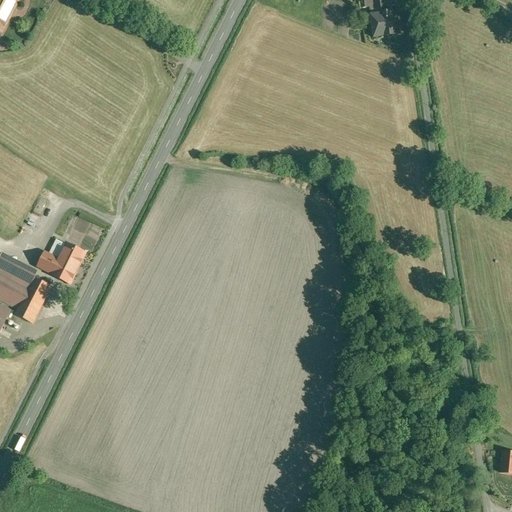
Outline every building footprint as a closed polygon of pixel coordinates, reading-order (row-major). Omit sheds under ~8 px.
[(21,0),(0,0),(0,32),(4,35),(21,0)] [(374,8),(375,15),(386,14),(383,0),(364,0),(366,9),(374,8)] [(375,15),(370,16),(373,38),(396,35),(393,13),(386,14),(375,15)] [(71,285),(87,253),(66,243),(58,258),(45,251),(37,268),(71,285)] [(33,277),(35,278),(38,272),(2,253),(0,257),(0,274),(27,288),(33,277)] [(0,274),(0,301),(17,310),(15,315),(33,325),(53,288),(35,278),(33,277),(27,288),(0,274)] [(0,334),(12,310),(0,304),(0,334)] [(511,453),(502,452),(500,473),(511,474),(511,453)]
